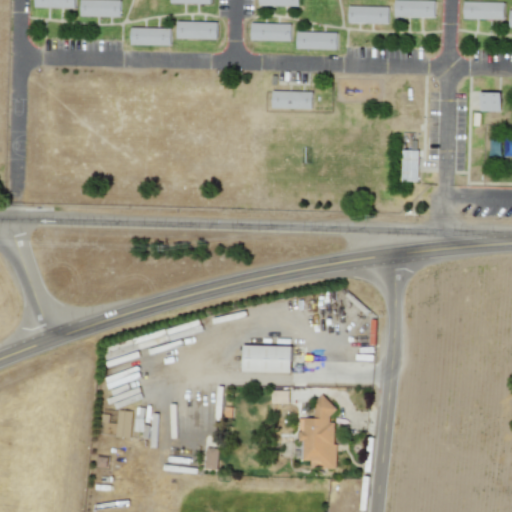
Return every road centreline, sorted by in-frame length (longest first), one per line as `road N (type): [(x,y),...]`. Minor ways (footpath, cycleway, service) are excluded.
road 1 (residential): [(13,219),(24,0),(453,69),(23,57)]
road 2 (secondary): [(511,235),(0,218)]
road 3 (tertiary): [(399,255),(195,295),(0,360)]
road 4 (residential): [(399,255),(380,511)]
road 5 (residential): [(444,184),(455,0)]
road 6 (residential): [(55,338),(13,219)]
